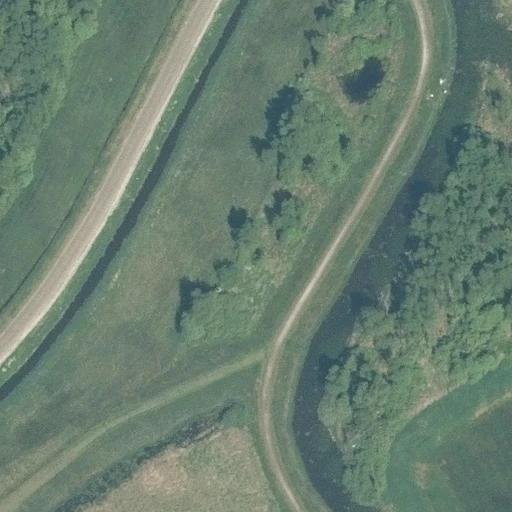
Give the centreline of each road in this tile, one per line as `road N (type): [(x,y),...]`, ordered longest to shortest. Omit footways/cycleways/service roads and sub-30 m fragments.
road 1 (unclassified): [(0,349),(88,228),(208,0)]
road 2 (track): [(274,354),(415,104),(424,64),(414,0)]
road 3 (track): [(297,511),(266,439),(274,354)]
